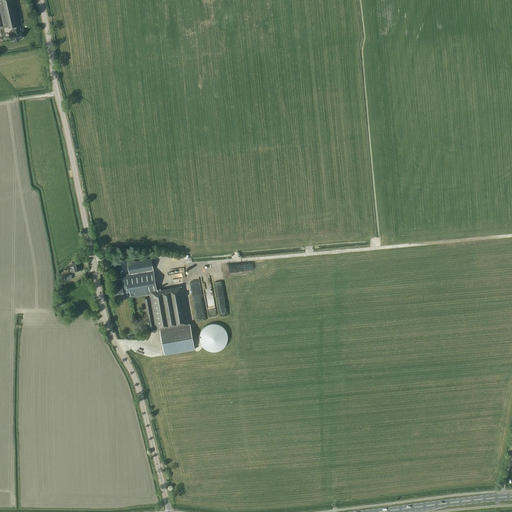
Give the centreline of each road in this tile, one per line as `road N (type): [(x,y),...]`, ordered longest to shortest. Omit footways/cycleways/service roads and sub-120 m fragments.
road 1 (tertiary): [(168,511),(136,383),(104,313),(40,0)]
road 2 (primary): [(370,511),(511,495)]
